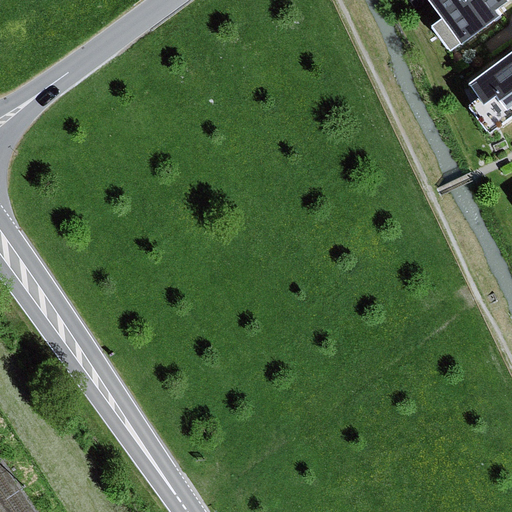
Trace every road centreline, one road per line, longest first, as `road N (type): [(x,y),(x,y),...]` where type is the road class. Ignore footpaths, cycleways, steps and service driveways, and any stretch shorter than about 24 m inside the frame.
road 1 (track): [(511,366),(337,0)]
road 2 (secondary): [(187,511),(0,245)]
road 3 (unclassified): [(0,124),(165,0)]
